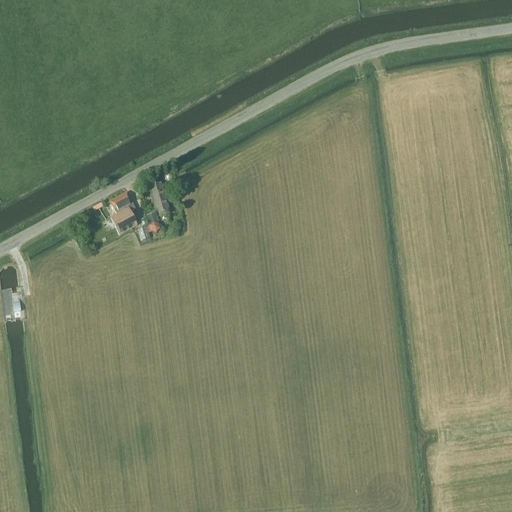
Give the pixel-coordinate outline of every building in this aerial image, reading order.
[(166,191),(163,192),(160,184),(150,188),(152,196),(150,197),(152,204),(154,203),(159,218),(166,215),(169,214),(165,199),(169,198),(166,191)] [(133,206),(133,205),(127,193),(110,202),(116,215),(110,218),(119,236),(133,228),(136,227),(129,212),(135,209),(133,206)] [(160,229),(155,213),(147,216),(151,232),(156,233),(160,229)] [(72,224),(78,234),(85,230),(79,220),(72,224)] [(141,242),(150,239),(146,227),(137,230),(141,242)] [(19,299),(11,300),(13,314),(21,313),(19,299)]
